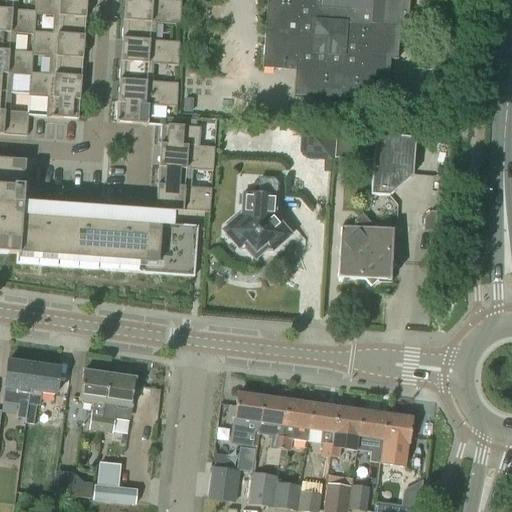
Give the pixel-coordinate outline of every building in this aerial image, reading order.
[(0,0),(0,10),(35,13),(35,0),(0,0)] [(33,34),(83,38),(85,0),(35,0),(35,13),(33,34)] [(133,0),(123,0),(121,40),(153,43),(155,25),(179,26),(180,2),(156,1),(156,2),(133,0)] [(267,0),(266,34),(264,34),(262,69),(296,71),(294,96),(296,96),(296,93),(387,98),(387,99),(389,60),(396,61),(398,28),(407,28),(408,0),(267,0)] [(0,51),(32,54),(33,34),(35,13),(0,10),(0,51)] [(30,75),(80,79),(83,38),(33,34),(32,54),(30,75)] [(121,40),(118,81),(150,84),(151,66),(177,68),(178,44),(153,43),(121,40)] [(0,93),(10,94),(11,76),(28,77),(27,95),(29,95),(30,75),(32,54),(0,51),(0,93)] [(29,95),(29,98),(46,99),(45,117),(45,118),(77,121),(80,79),(30,75),(29,95)] [(118,81),(115,123),(147,126),(148,107),(176,109),(177,85),(150,84),(118,81)] [(0,93),(0,135),(26,137),(27,117),(27,116),(27,114),(8,113),(10,94),(0,93)] [(183,100),(182,113),(191,113),(192,100),(183,100)] [(160,125),(157,167),(190,169),(190,170),(212,172),(213,149),(192,147),(193,128),(174,126),(164,126),(160,125)] [(310,127),(308,156),(333,158),(335,130),(310,127)] [(335,130),(333,158),(372,161),(373,161),(375,134),(335,130)] [(375,134),(373,161),(372,161),(370,195),(388,196),(411,176),(414,139),(375,134)] [(0,254),(15,256),(15,266),(193,279),(196,228),(20,215),(24,162),(0,160),(0,254)] [(157,167),(154,209),(204,213),(209,213),(210,190),(189,188),(190,170),(190,169),(157,167)] [(274,218),(276,183),(273,179),(258,178),(257,193),(242,193),(240,216),(224,230),(239,248),(243,248),(251,257),(257,258),(266,250),(271,250),(286,237),(286,232),(274,218)] [(423,218),(422,232),(434,233),(436,212),(430,212),(423,218)] [(354,228),(353,242),(390,284),(391,269),(396,264),(390,257),(392,230),(375,229),(361,214),(354,220),(353,228),(354,228)] [(363,281),(369,287),(374,283),(390,284),(353,242),(354,228),(353,228),(340,227),(336,279),(363,281)] [(15,423),(24,425),(33,365),(21,364),(21,361),(10,360),(9,362),(7,361),(3,388),(17,390),(15,404),(18,405),(15,423)] [(44,367),(33,365),(24,425),(32,426),(35,407),(38,407),(40,394),(54,396),(58,369),(56,369),(56,367),(45,365),(44,367)] [(87,431),(100,432),(108,376),(82,372),(78,401),(80,401),(81,404),(90,405),(92,403),(91,415),(90,415),(87,431)] [(133,380),(108,376),(100,432),(111,434),(113,419),(129,421),(131,409),(129,408),(133,380)] [(142,419),(158,421),(161,395),(144,393),(142,419)] [(236,395),(233,420),(258,424),(262,399),(236,395)] [(262,399),(258,424),(273,426),(272,437),(273,437),(271,449),(270,455),(273,458),(278,459),(286,402),(262,399)] [(286,402),(278,459),(284,460),(285,452),(288,452),(290,440),(306,443),(308,431),(308,429),(311,406),(286,402)] [(311,406),(308,429),(322,431),(320,445),(322,445),(320,457),(329,458),(336,409),(311,406)] [(336,409),(329,458),(337,459),(339,450),(355,452),(357,438),(361,412),(336,409)] [(357,438),(355,452),(369,454),(368,463),(378,465),(385,416),(361,412),(357,438)] [(385,416),(378,465),(404,468),(407,445),(410,419),(385,416)] [(284,460),(278,459),(278,464),(281,467),(283,467),(286,465),(287,460),(284,460)] [(93,487),(92,492),(91,501),(135,507),(137,492),(117,490),(120,466),(98,464),(96,487),(93,487)] [(236,474),(210,470),(209,476),(206,499),(228,502),(232,503),(236,474)] [(70,498),(73,475),(54,473),(52,496),(70,498)] [(252,474),(250,485),(247,505),(272,508),(275,484),(276,477),(252,474)] [(82,484),(80,499),(90,500),(91,485),(82,484)] [(298,487),(275,484),(272,508),(295,511),(298,487)] [(323,511),(344,511),(348,490),(327,487),(323,511)] [(351,487),(348,511),(355,511),(364,511),(367,489),(351,487)] [(297,511),(299,511),(316,511),(319,495),(299,492),(297,511)] [(374,503),(372,511),(417,511),(420,494),(402,492),(400,507),(374,503)]
